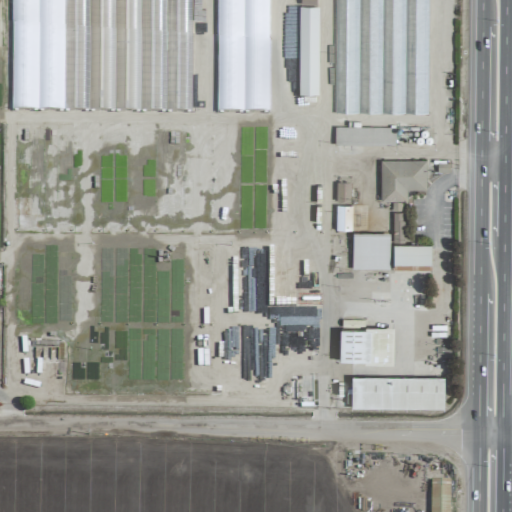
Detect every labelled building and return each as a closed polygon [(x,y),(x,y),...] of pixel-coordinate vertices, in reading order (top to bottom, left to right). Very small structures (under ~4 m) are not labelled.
[(427,114),(428,0),(335,0),(334,113),(427,114)] [(318,7),(299,7),(299,95),(318,95),(318,7)] [(394,147),(395,128),(334,127),(334,145),(394,147)] [(425,160),(380,161),(380,202),(392,201),(393,243),(403,243),(403,201),(407,201),(407,190),(426,190),(425,160)] [(335,201),(349,201),(350,183),(336,182),(335,201)] [(336,231),(351,231),(351,206),(336,206),(336,231)] [(388,269),(389,233),(352,233),(352,269),(388,269)] [(431,245),(393,245),(393,268),(431,268),(431,245)] [(339,328),(338,362),(393,364),(393,329),(339,328)] [(443,409),(444,378),(351,376),(350,408),(443,409)] [(429,511),(448,511),(449,481),(429,480),(429,511)]
